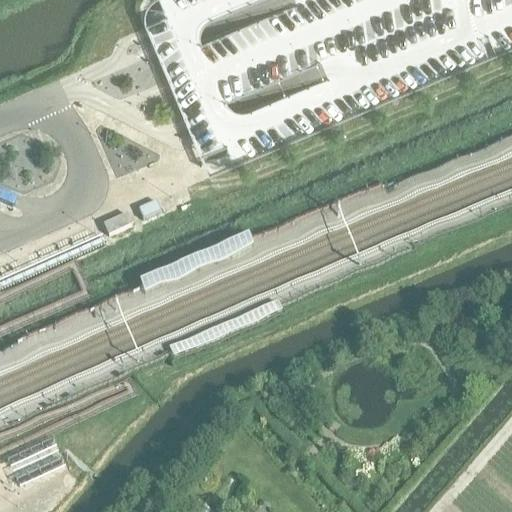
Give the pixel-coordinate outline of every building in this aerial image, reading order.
[(132,227),(127,216),(104,227),(109,238),(132,227)] [(140,284),(145,295),(253,248),(248,237),(140,284)] [(168,348),(173,360),(282,313),(277,302),(168,348)] [(6,462),(10,470),(56,449),(53,441),(6,462)] [(12,474),(19,489),(64,469),(58,454),(12,474)]
